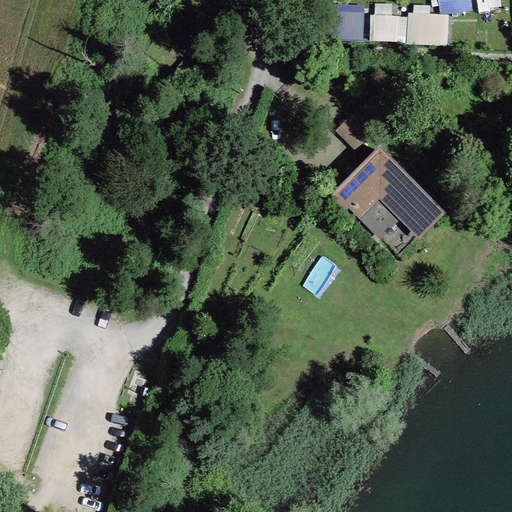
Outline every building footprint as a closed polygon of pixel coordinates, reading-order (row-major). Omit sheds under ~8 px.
[(470,0),(435,0),(436,10),(471,9),(470,0)] [(365,3),(332,3),(332,37),(365,37),(365,3)] [(408,42),(449,43),(450,11),(409,10),(408,42)] [(353,112),(334,131),(359,156),(378,137),(353,112)] [(379,147),(332,194),(379,240),(398,221),(419,241),(446,213),(379,147)]
